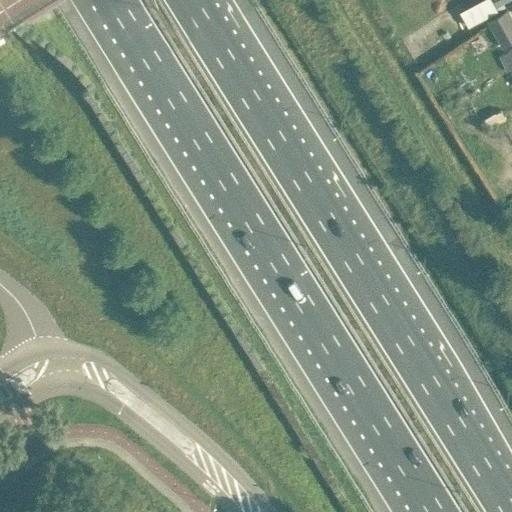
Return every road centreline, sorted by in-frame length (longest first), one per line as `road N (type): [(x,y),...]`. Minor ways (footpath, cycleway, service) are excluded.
road 1 (motorway): [(115,0),(438,511)]
road 2 (motorway): [(509,511),(189,0)]
road 3 (secondary): [(236,495),(201,438),(139,385),(84,354),(47,351)]
road 4 (secondary): [(60,381),(101,392),(236,495)]
